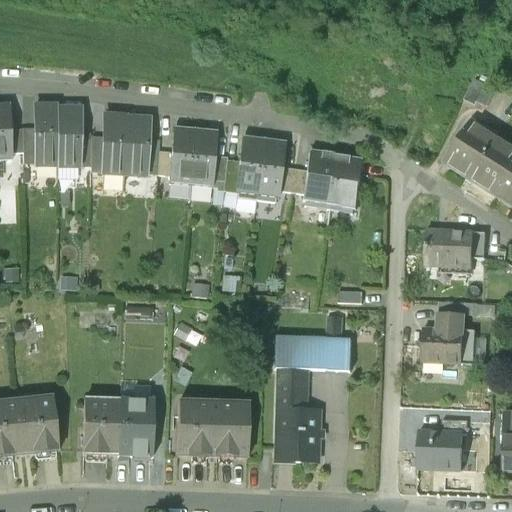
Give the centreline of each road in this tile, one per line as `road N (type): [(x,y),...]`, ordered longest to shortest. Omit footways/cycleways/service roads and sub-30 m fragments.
road 1 (residential): [(415,175),(341,134),(0,88)]
road 2 (residential): [(384,511),(398,201),(415,175)]
road 3 (residential): [(312,511),(78,502),(0,510)]
